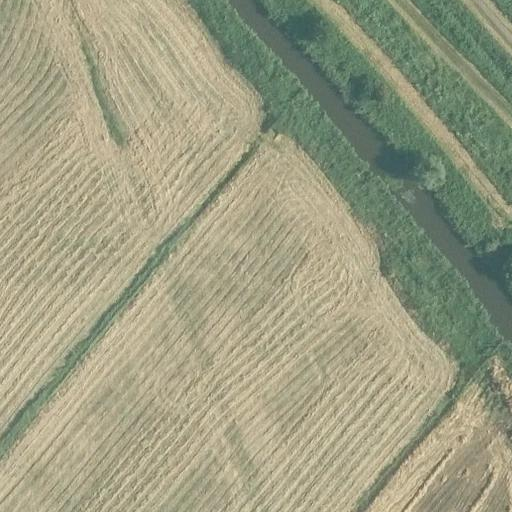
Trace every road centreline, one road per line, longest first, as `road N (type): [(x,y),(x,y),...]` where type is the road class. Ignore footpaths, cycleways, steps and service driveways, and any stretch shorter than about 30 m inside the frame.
road 1 (unknown): [(511,228),(313,0)]
road 2 (track): [(511,114),(400,0)]
